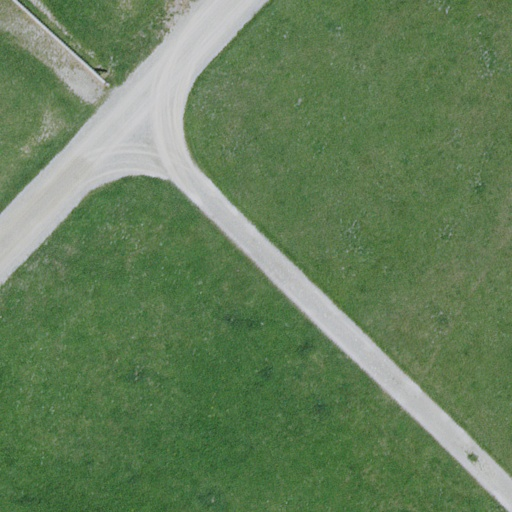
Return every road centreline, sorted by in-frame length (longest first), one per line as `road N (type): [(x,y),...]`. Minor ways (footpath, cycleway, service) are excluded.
road 1 (track): [(126,113),(511,493)]
road 2 (track): [(0,250),(233,0)]
